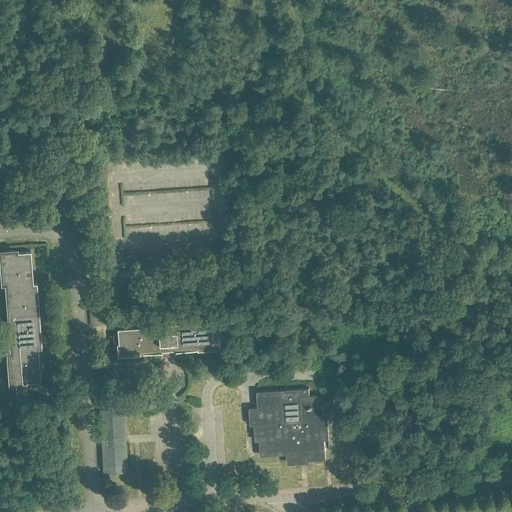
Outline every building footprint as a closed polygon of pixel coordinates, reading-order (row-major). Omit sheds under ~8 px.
[(9,380),(10,386),(15,385),(16,396),(27,395),(26,382),(41,381),(38,349),(42,349),(37,283),(33,283),(31,251),(16,252),(16,250),(14,250),(5,251),(0,251),(0,255),(0,257),(0,261),(3,262),(3,267),(1,267),(2,284),(6,284),(6,289),(6,294),(9,294),(10,299),(7,299),(10,337),(13,337),(13,342),(10,343),(10,347),(11,347),(11,353),(7,353),(9,370),(11,370),(12,375),(8,375),(9,380)] [(89,307),(90,326),(102,325),(100,306),(89,307)] [(175,351),(176,351),(197,349),(197,350),(220,349),(219,336),(217,336),(216,321),(193,323),(193,325),(189,326),(189,322),(144,325),(144,329),(140,329),(140,327),(117,329),(118,344),(116,344),(117,356),(140,355),(140,354),(140,353),(162,352),(162,351),(168,350),(168,351),(169,351),(169,350),(175,350),(175,351)] [(511,375),(503,382),(511,394),(511,375)] [(325,439),(329,439),(328,423),(324,423),(323,407),(319,407),(318,395),(310,396),(309,388),(257,391),(258,407),(250,408),(251,424),(255,424),(256,440),(260,440),(261,456),(289,454),(290,462),(326,459),(325,439)] [(101,410),(104,473),(127,472),(123,409),(101,410)] [(36,495),(41,499),(45,493),(40,490),(46,479),(38,474),(21,500),(29,506),(36,495)]
